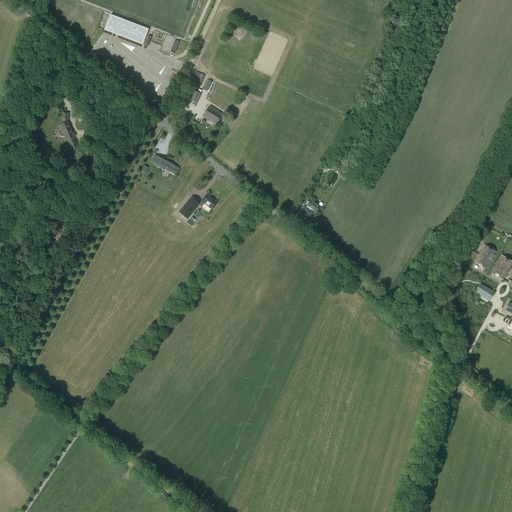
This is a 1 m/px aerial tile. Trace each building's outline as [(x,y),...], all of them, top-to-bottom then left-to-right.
[(124,21),(110,16),(109,18),(108,20),(109,20),(105,30),(142,45),(148,30),(140,27),(139,30),(123,24),(124,21)] [(197,103),(201,94),(194,91),(190,100),(197,103)] [(216,125),(223,115),(210,106),(203,116),(216,125)] [(74,137),(68,122),(68,119),(69,113),(62,112),(62,119),(64,119),(63,124),(61,125),(61,126),(60,126),(62,129),(61,130),(60,130),(59,132),(58,134),(59,136),(61,137),(62,137),(64,137),(66,141),(69,140),(72,146),(71,147),(73,152),(79,149),(78,146),(77,146),(73,138),(74,137)] [(180,169),(155,155),(151,162),(176,175),(180,169)] [(179,212),(187,219),(199,205),(202,208),(205,204),(212,210),(217,204),(207,195),(202,201),(200,203),(192,197),(179,212)] [(316,212),(320,207),(311,201),(308,206),(310,208),(309,210),(306,208),(301,215),(308,220),(313,213),(314,210),(316,212)] [(485,269),(496,252),(485,245),(474,262),(485,269)] [(502,280),(511,263),(511,261),(502,255),(491,273),(502,280)] [(479,283),(474,291),(489,299),(494,291),(479,283)]
